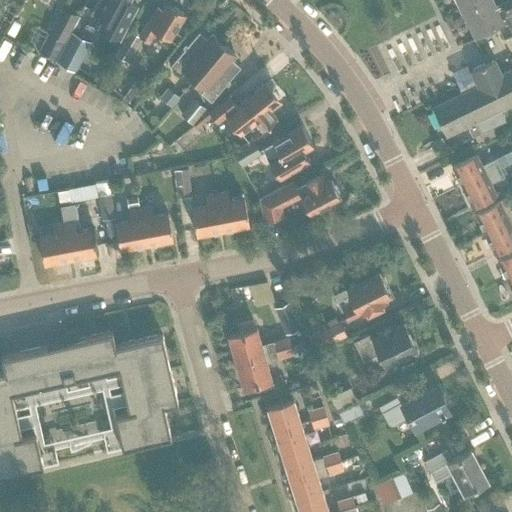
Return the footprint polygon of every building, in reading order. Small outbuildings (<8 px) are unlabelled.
[(97,0),(91,12),(103,18),(98,28),(119,39),(137,5),(128,1),(128,0),(97,0)] [(455,0),(462,12),(487,0),(455,0)] [(508,21),(511,30),(511,0),(506,0),(495,5),(492,0),(487,0),(462,12),(475,38),(504,24),(504,23),(508,21)] [(156,30),(169,38),(185,13),(167,1),(160,12),(155,9),(139,35),(149,41),(156,30)] [(49,32),(39,50),(57,60),(72,31),(81,16),(63,6),(49,32)] [(128,29),(114,54),(127,61),(142,37),(128,29)] [(91,41),(72,31),(57,60),(56,60),(75,71),(91,41)] [(180,74),(184,70),(194,79),(223,44),(211,34),(207,38),(199,31),(170,65),(180,74)] [(232,58),(235,54),(223,44),(194,79),(204,88),(201,92),(211,100),(240,66),(232,58)] [(511,67),(501,73),(494,59),(470,71),(474,78),(460,88),(462,92),(432,107),(446,135),(467,125),(472,135),(505,119),(500,109),(511,102),(511,67)] [(229,96),(210,112),(218,122),(226,115),(241,134),(256,122),(262,130),(277,118),(270,109),(282,100),(267,81),(240,103),(241,103),(238,105),(229,96)] [(158,96),(170,105),(178,95),(166,86),(158,96)] [(180,113),(192,123),(205,108),(193,97),(180,113)] [(272,142),(261,148),(267,158),(267,159),(279,179),(310,161),(304,151),(313,145),(301,124),(272,141),(272,142)] [(233,150),(242,164),(261,153),(252,139),(233,150)] [(476,152),(452,164),(462,185),(500,167),(495,157),(482,163),(476,152)] [(504,175),(502,172),(500,167),(462,185),(472,206),(496,194),(490,181),(504,175)] [(187,168),(175,170),(179,199),(191,198),(187,168)] [(306,182),(297,187),(293,179),(259,197),(264,219),(283,215),(280,206),(300,195),(310,212),(340,196),(331,179),(323,183),(318,174),(305,181),(306,182)] [(229,200),(227,190),(216,192),(223,229),(249,224),(244,197),(229,200)] [(98,194),(103,219),(115,217),(110,192),(98,194)] [(197,234),(223,229),(216,192),(205,194),(207,204),(191,207),(197,234)] [(126,197),(127,207),(138,205),(137,195),(126,197)] [(499,199),(475,211),(485,232),(511,218),(511,207),(505,211),(499,199)] [(92,226),(80,228),(75,202),(60,205),(64,221),(70,258),(97,253),(92,226)] [(153,215),(151,205),(140,207),(147,244),(173,239),(168,212),(153,215)] [(121,249),(147,244),(140,207),(129,209),(131,219),(115,222),(121,249)] [(511,218),(485,232),(495,253),(511,244),(511,218)] [(39,236),(44,263),(70,258),(64,221),(52,223),(54,233),(39,236)] [(511,250),(497,258),(508,279),(511,276),(511,250)] [(384,298),(390,294),(386,285),(387,281),(384,276),(381,275),(380,272),(335,294),(347,319),(361,312),(363,315),(386,303),(384,298)] [(289,300),(273,307),(285,333),(300,327),(289,300)] [(228,335),(236,361),(264,353),(264,352),(276,349),(291,345),(288,335),(261,343),(257,327),(255,327),(253,319),(238,323),(240,332),(228,335)] [(315,319),(303,324),(315,350),(346,335),(339,321),(338,322),(320,330),(318,324),(315,319)] [(379,352),(384,364),(419,347),(414,338),(411,337),(404,322),(393,327),(392,324),(379,330),(381,334),(372,338),(370,334),(355,341),(364,359),(379,352)] [(162,334),(115,345),(112,331),(1,356),(4,370),(0,370),(0,476),(43,466),(35,432),(21,435),(15,406),(58,396),(55,382),(118,368),(128,411),(114,414),(122,448),(171,437),(166,415),(164,406),(166,405),(178,402),(162,334)] [(291,345),(276,349),(278,358),(294,354),(291,345)] [(243,386),(271,378),(264,353),(236,361),(243,386)] [(413,395),(402,401),(398,394),(379,405),(389,423),(407,413),(415,427),(449,408),(435,383),(424,389),(422,384),(410,391),(413,395)] [(330,395),(337,408),(356,398),(350,386),(330,395)] [(293,399),(268,407),(275,430),(300,422),(293,399)] [(339,411),(344,422),(363,413),(358,402),(339,411)] [(308,409),(311,419),(326,414),(323,405),(308,409)] [(326,414),(311,419),(314,428),(329,423),(326,414)] [(275,430),(282,453),(307,445),(300,422),(275,430)] [(289,475),(340,459),(337,450),(312,459),(307,445),(282,453),(289,475)] [(453,469),(464,491),(487,479),(471,448),(451,458),(446,449),(425,460),(435,478),(453,469)] [(340,459),(289,475),(296,498),(322,490),(317,475),(327,472),(328,474),(342,468),(340,459)] [(404,472),(394,476),(402,495),(412,491),(404,472)] [(402,495),(394,476),(384,480),(393,499),(402,495)] [(375,484),(383,503),(393,499),(384,480),(375,484)] [(296,498),(300,511),(328,511),(322,490),(296,498)] [(352,496),(336,501),(339,509),(354,504),(352,496)] [(444,511),(439,501),(426,508),(427,511),(444,511)]
